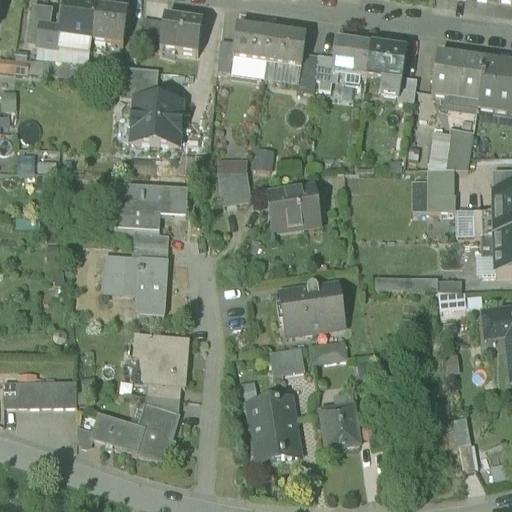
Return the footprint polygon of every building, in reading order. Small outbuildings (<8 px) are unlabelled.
[(64,9),(60,35),(59,44),(91,49),(96,13),(64,9)] [(48,34),(50,16),(33,13),(28,52),(36,53),(39,32),(48,34)] [(112,16),(96,13),(91,49),(122,53),(128,18),(126,18),(112,16)] [(159,56),(197,62),(202,28),(163,23),(163,27),(160,48),(159,56)] [(140,45),(160,48),(163,27),(143,24),(140,45)] [(89,61),(91,49),(59,44),(60,35),(48,34),(39,32),(36,53),(89,61)] [(232,65),(233,65),(266,70),(271,38),(237,33),(234,49),(232,65)] [(305,43),(271,38),(266,70),(299,74),(300,75),(302,61),(305,43)] [(217,78),(231,80),(233,65),(232,65),(234,49),(220,47),(217,78)] [(331,80),(366,85),(370,52),(336,47),(334,64),(331,80)] [(366,85),(381,87),(400,89),(400,85),(404,57),(370,52),(366,85)] [(313,101),(315,85),(318,63),(302,61),(300,75),(299,74),(296,98),(313,101)] [(430,101),(478,108),(484,68),(436,61),(430,101)] [(318,62),(318,63),(315,85),(326,87),(330,63),(318,62)] [(264,85),(266,70),(233,65),(231,80),(264,85)] [(511,72),(484,68),(478,108),(477,116),(511,121),(511,72)] [(134,106),(155,108),(158,78),(122,75),(120,106),(134,107),(134,106)] [(396,108),(413,111),(416,87),(400,85),(400,89),(397,105),(396,108)] [(397,105),(400,89),(381,87),(379,102),(397,105)] [(155,108),(134,106),(134,107),(130,150),(178,153),(182,110),(155,108)] [(450,136),(444,177),(428,177),(428,219),(454,219),(454,203),(453,203),(453,178),(468,178),(474,139),(450,136)] [(258,154),(256,172),(273,174),(275,155),(258,154)] [(217,167),(217,180),(233,180),(233,167),(217,167)] [(233,180),(245,180),(245,167),(233,167),(233,180)] [(492,201),(493,201),(511,200),(511,178),(492,179),(492,201)] [(217,180),(222,210),(250,206),(245,180),(233,180),(217,180)] [(116,218),(118,193),(110,193),(109,220),(114,220),(115,218),(116,218)] [(133,238),(159,240),(160,223),(160,220),(171,221),(171,224),(186,224),(187,197),(118,193),(116,218),(115,218),(114,220),(113,237),(133,238)] [(266,201),(272,240),(320,233),(314,194),(266,201)] [(493,223),(494,245),(511,244),(511,200),(493,201),(493,223)] [(480,223),(481,245),(494,245),(493,223),(480,223)] [(132,254),(140,255),(167,256),(168,243),(158,243),(159,240),(133,238),(132,254)] [(511,281),(511,244),(494,245),(494,262),(495,283),(511,281)] [(494,262),(494,245),(481,245),(480,245),(481,263),(494,262)] [(140,255),(132,254),(132,266),(140,267),(140,255)] [(167,268),(167,256),(140,255),(140,267),(167,268)] [(494,262),(481,263),(482,283),(495,283),(494,262)] [(136,321),(165,323),(167,291),(163,291),(164,270),(167,270),(167,268),(140,267),(132,266),(103,264),(101,294),(138,297),(137,304),(136,321)] [(405,297),(437,297),(437,286),(405,286),(405,297)] [(461,287),(437,286),(437,297),(437,298),(461,298),(461,287)] [(337,291),(319,294),(317,291),(312,290),(308,292),(307,296),(280,300),(286,339),(302,337),(302,341),(327,337),(327,333),(343,331),(337,291)] [(138,297),(101,294),(101,302),(137,304),(138,297)] [(504,374),(506,390),(511,389),(511,315),(482,319),(484,338),(504,335),(508,374),(504,374)] [(180,395),(184,395),(188,348),(135,344),(133,365),(149,367),(147,392),(180,395)] [(310,354),(313,372),(346,366),(343,349),(310,354)] [(269,360),(273,385),(304,380),(300,355),(269,360)] [(3,414),(16,414),(16,389),(3,389),(3,414)] [(16,414),(28,414),(28,389),(16,389),(16,414)] [(28,414),(40,414),(40,389),(28,389),(28,414)] [(40,414),(52,414),(52,389),(40,389),(40,414)] [(52,414),(64,413),(64,389),(52,389),(52,414)] [(76,389),(64,389),(64,413),(76,413),(76,389)] [(147,392),(146,404),(179,407),(180,395),(147,392)] [(178,423),(179,407),(146,404),(145,413),(150,414),(178,423)] [(248,413),(257,469),(298,462),(290,407),(248,413)] [(320,418),(325,458),(359,453),(353,413),(320,418)] [(135,462),(164,471),(179,423),(178,423),(150,414),(143,436),(98,423),(90,448),(136,461),(135,462)] [(459,452),(463,480),(475,478),(471,450),(459,452)]
